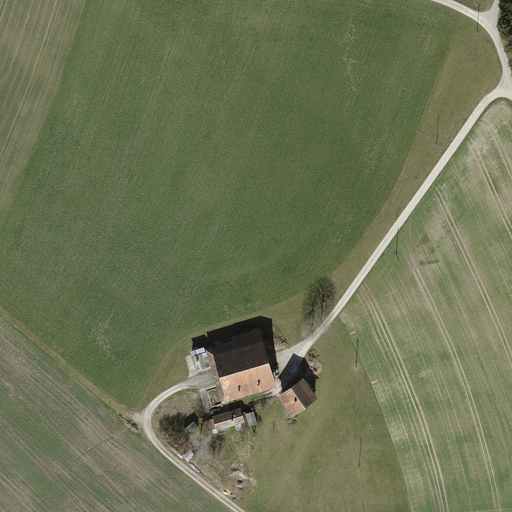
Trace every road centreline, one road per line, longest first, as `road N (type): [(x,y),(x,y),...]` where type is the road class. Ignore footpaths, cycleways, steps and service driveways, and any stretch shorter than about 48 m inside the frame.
road 1 (track): [(509,82),(486,97),(300,353)]
road 2 (track): [(511,462),(320,381)]
road 3 (track): [(242,511),(152,439),(148,407),(188,380)]
